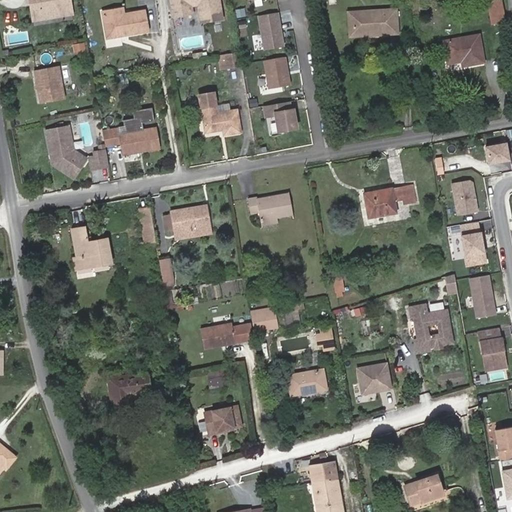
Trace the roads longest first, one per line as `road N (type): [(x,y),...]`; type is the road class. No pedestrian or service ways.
road 1 (residential): [(95,510),(435,409)]
road 2 (residential): [(17,212),(323,157)]
road 3 (tertiary): [(17,212),(42,359),(95,510)]
road 4 (residential): [(323,157),(511,124)]
road 5 (unclassified): [(298,0),(323,157)]
road 6 (residential): [(511,288),(496,184),(511,181)]
